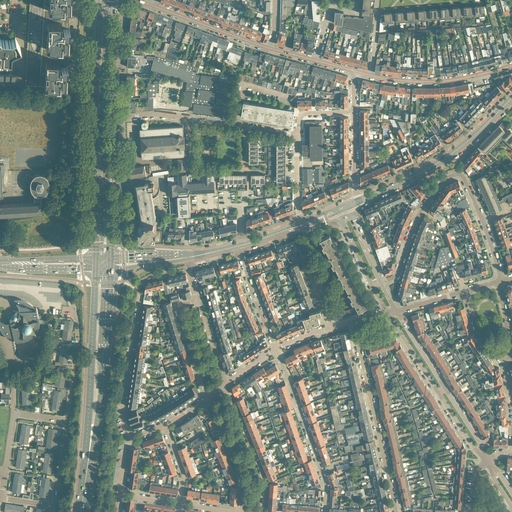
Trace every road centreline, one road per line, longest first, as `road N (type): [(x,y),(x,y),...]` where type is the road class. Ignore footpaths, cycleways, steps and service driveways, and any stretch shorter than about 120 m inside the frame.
road 1 (secondary): [(100,0),(96,258)]
road 2 (secondary): [(83,511),(109,267)]
road 3 (secondary): [(95,268),(77,511)]
road 4 (residential): [(396,511),(351,322)]
road 5 (residential): [(381,283),(396,277),(414,224),(443,180),(463,177),(482,221)]
road 6 (tertiary): [(358,201),(442,160),(511,97)]
road 7 (secondary): [(107,182),(109,0)]
road 8 (residential): [(276,349),(326,486),(324,511)]
road 9 (unclassified): [(129,439),(120,415),(138,295)]
road 10 (residential): [(370,75),(451,80),(511,65)]
road 11 (unclassified): [(297,134),(237,121),(248,85),(290,96)]
road 12 (residential): [(263,511),(265,481),(225,384)]
road 13 (residential): [(270,48),(148,3)]
road 14 (residential): [(207,398),(243,486),(241,511)]
